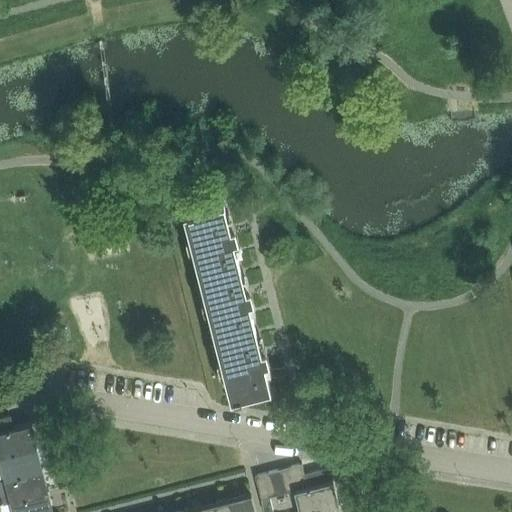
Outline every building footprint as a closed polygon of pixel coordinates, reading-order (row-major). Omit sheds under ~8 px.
[(223,201),(223,199),(222,199),(192,206),(192,205),(186,207),(186,208),(182,209),(182,211),(183,210),(198,271),(237,261),(231,235),(236,234),(233,222),(228,223),(222,201),(223,201)] [(237,261),(198,271),(214,332),(252,322),(246,297),(251,296),(248,283),(243,284),(237,261)] [(252,322),(214,332),(229,392),(228,392),(228,394),(232,393),(233,394),(239,392),(238,391),(269,384),(268,382),(267,382),(262,359),(267,357),(264,344),(258,346),(252,322)] [(9,415),(0,417),(0,454),(34,446),(29,423),(30,423),(29,422),(12,426),(9,415)] [(40,469),(34,446),(0,454),(0,465),(2,465),(5,478),(40,469)] [(296,489),(307,487),(303,474),(300,463),(288,466),(294,490),(296,489)] [(283,493),(294,490),(288,466),(277,469),(283,493)] [(303,474),(307,487),(296,489),(302,511),(303,511),(335,504),(329,483),(330,482),(330,480),(328,481),(325,468),(303,474)] [(46,491),(40,469),(5,478),(11,501),(46,491)] [(272,495),(283,493),(277,469),(266,471),(272,495)] [(254,474),(255,478),(260,498),(269,496),(272,495),(266,471),(254,474)] [(51,511),(46,491),(11,501),(13,511),(51,511)] [(255,511),(250,492),(249,492),(249,494),(228,500),(231,511),(255,511)] [(260,498),(263,511),(266,511),(272,511),(269,496),(260,498)] [(205,505),(207,511),(231,511),(228,500),(205,505)]
